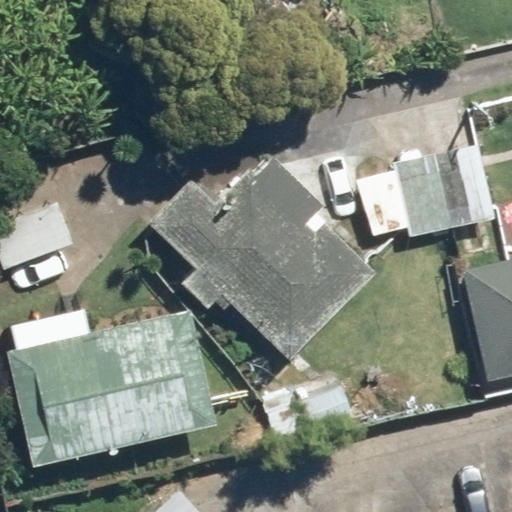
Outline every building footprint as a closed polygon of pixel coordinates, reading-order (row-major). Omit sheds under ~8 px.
[(391,163),(357,169),(369,231),(405,224),(407,235),(494,218),(478,137),(389,154),(391,163)] [(195,165),(144,211),(191,263),(177,275),(206,306),(222,293),(280,356),(375,269),(315,205),(321,200),(270,145),(220,191),(195,165)] [(11,214),(0,217),(0,258),(2,264),(71,242),(47,166),(0,181),(11,214)] [(511,251),(460,262),(483,371),(511,364),(511,251)] [(15,339),(0,341),(0,342),(23,455),(211,418),(188,304),(86,325),(81,299),(10,313),(15,339)] [(331,365),(257,395),(274,438),(348,409),(331,365)] [(204,511),(178,480),(141,511),(204,511)]
